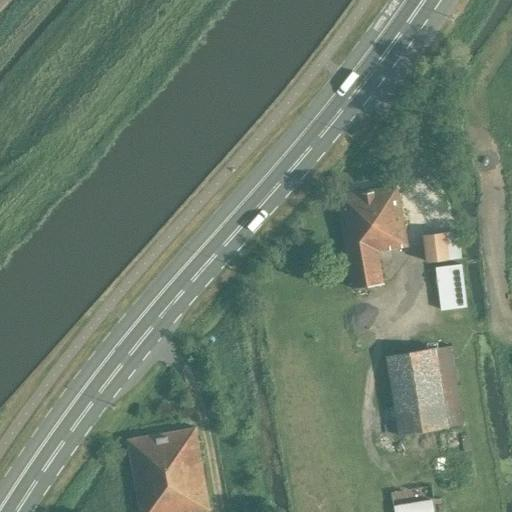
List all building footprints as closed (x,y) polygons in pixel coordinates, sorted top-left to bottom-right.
[(380,248),(409,244),(399,182),(338,191),(352,287),(385,281),(380,248)] [(447,258),(447,257),(463,255),(460,228),(443,230),(426,233),(428,261),(447,258)] [(441,308),(465,304),(459,264),(436,267),(441,308)] [(451,341),(385,353),(399,434),(449,425),(464,422),(451,341)] [(139,511),(187,511),(211,508),(197,424),(127,437),(139,511)] [(246,511),(264,511),(262,497),(244,501),(246,511)] [(432,497),(395,503),(395,508),(396,511),(429,511),(435,511),(432,497)]
